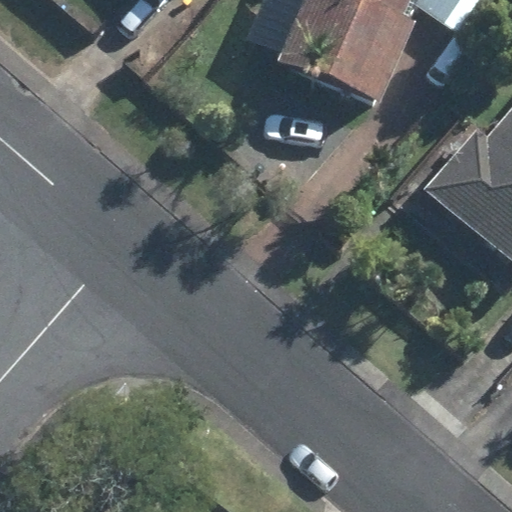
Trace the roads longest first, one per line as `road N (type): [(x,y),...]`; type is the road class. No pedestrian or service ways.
road 1 (residential): [(123,243),(445,511)]
road 2 (residential): [(0,384),(123,243)]
road 3 (residential): [(0,136),(123,243)]
